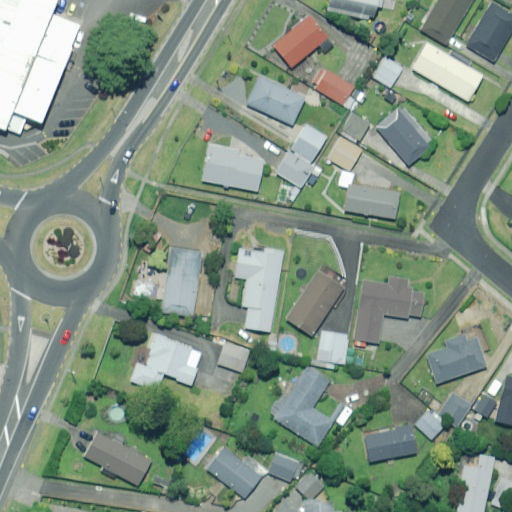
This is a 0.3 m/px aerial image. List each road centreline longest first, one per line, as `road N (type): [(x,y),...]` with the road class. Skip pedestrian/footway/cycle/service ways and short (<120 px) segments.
road 1 (secondary): [(214,0),(83,204)]
road 2 (residential): [(511,123),(453,227),(511,281)]
road 3 (secondary): [(87,286),(41,393),(12,426)]
road 4 (secondary): [(12,426),(25,273)]
